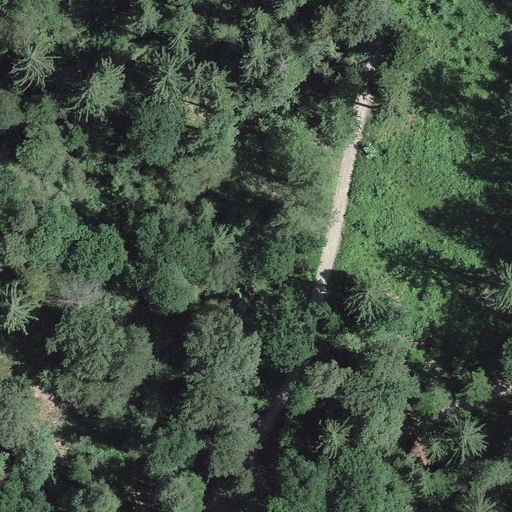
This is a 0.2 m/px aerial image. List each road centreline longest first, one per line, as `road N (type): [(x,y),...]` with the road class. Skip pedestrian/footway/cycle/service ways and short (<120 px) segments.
road 1 (track): [(232,506),(312,322),(381,0)]
road 2 (track): [(224,511),(511,381)]
